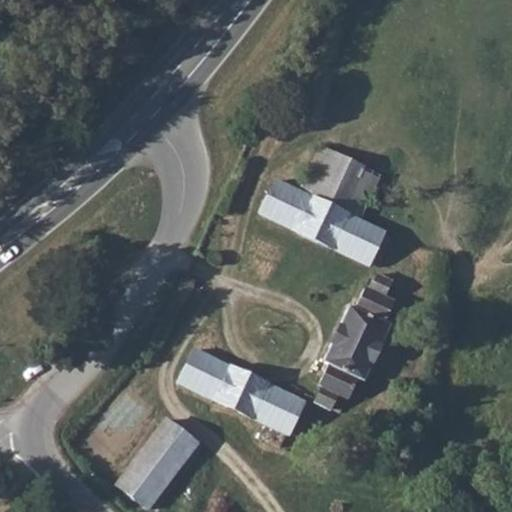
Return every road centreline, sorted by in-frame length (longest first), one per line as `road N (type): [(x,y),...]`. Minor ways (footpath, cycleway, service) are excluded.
road 1 (primary): [(153,128),(186,190),(170,239),(95,358),(7,444)]
road 2 (primary): [(0,256),(153,128)]
road 3 (primary): [(135,106),(0,232)]
road 4 (primary): [(153,128),(260,0)]
road 5 (primary): [(240,0),(153,108),(153,128)]
road 6 (primary): [(222,0),(135,106)]
